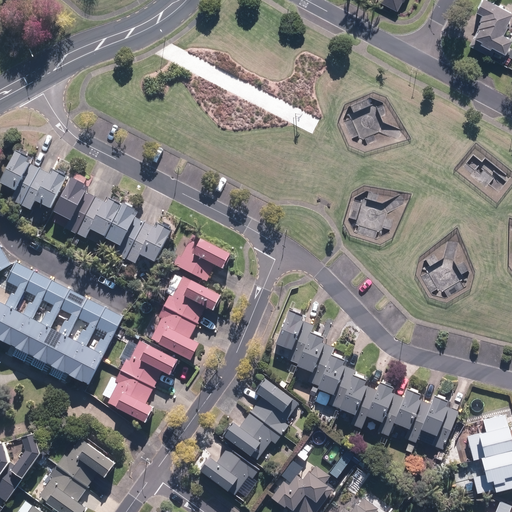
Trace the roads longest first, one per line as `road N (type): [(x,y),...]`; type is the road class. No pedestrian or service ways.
road 1 (residential): [(33,76),(58,119),(85,144),(280,246)]
road 2 (residential): [(280,246),(390,347),(511,381)]
road 3 (residential): [(280,246),(230,364),(152,475)]
road 4 (tertiary): [(33,76),(182,0)]
road 5 (residential): [(305,0),(417,57)]
